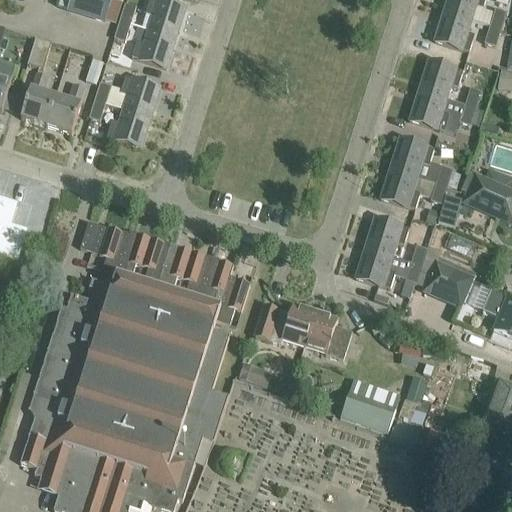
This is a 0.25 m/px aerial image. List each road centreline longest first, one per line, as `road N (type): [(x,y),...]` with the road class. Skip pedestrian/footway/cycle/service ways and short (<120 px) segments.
road 1 (residential): [(322,261),(406,0)]
road 2 (residential): [(511,369),(319,295),(322,261)]
road 3 (residential): [(162,210),(230,0)]
road 4 (residential): [(162,210),(0,159)]
road 5 (residential): [(322,261),(162,210)]
